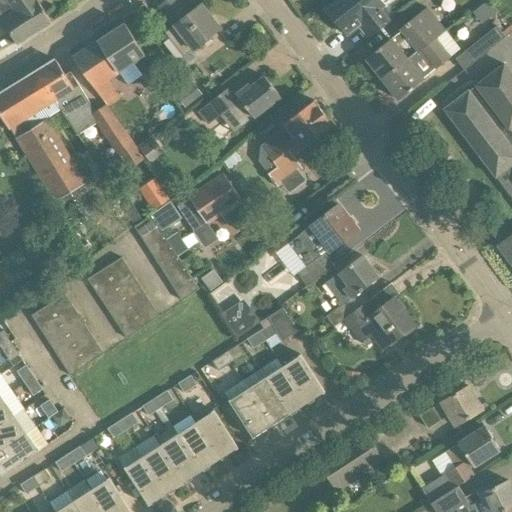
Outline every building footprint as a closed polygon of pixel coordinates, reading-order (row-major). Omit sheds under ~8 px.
[(0,0),(0,18),(18,46),(52,24),(35,0),(0,0)] [(195,54),(193,51),(220,29),(201,5),(190,14),(178,0),(169,0),(160,8),(174,26),(164,33),(167,37),(166,49),(178,64),(186,65),(195,58),(195,54)] [(343,37),(355,28),(365,41),(393,20),(383,8),(385,6),(379,0),(339,0),(324,12),(343,37)] [(474,9),(480,20),(496,11),(490,0),(474,9)] [(393,42),(391,40),(366,60),(384,83),(437,40),(436,39),(445,32),(427,8),(399,30),(402,34),(393,42)] [(142,74),(153,67),(125,25),(73,59),(107,106),(120,98),(108,81),(134,64),(142,74)] [(464,72),(484,57),(506,38),(497,26),(474,44),(454,60),(464,72)] [(398,101),(424,81),(423,79),(450,57),(437,40),(384,83),(398,101)] [(65,76),(56,61),(37,72),(61,110),(77,135),(97,123),(119,154),(132,144),(105,106),(95,114),(89,105),(90,104),(70,72),(65,76)] [(511,132),(510,130),(511,128),(511,75),(504,65),(444,110),(511,199),(511,236),(498,247),(511,265),(511,132)] [(37,72),(0,95),(0,114),(9,129),(11,129),(56,202),(85,183),(46,120),(61,110),(37,72)] [(229,110),(242,128),(280,98),(265,77),(251,88),(250,85),(232,98),(226,90),(198,112),(208,126),(229,110)] [(190,81),(174,94),(176,96),(186,109),(202,97),(192,84),(190,81)] [(315,102),(302,111),(302,110),(296,114),(297,115),(284,125),(293,137),(268,156),(277,168),(268,174),(279,188),(303,169),(294,158),(334,127),(315,102)] [(139,149),(150,164),(164,153),(153,139),(139,149)] [(81,156),(92,172),(99,168),(88,152),(81,156)] [(138,188),(154,210),(171,197),(155,176),(138,188)] [(180,207),(196,230),(188,235),(199,251),(217,239),(206,223),(240,199),(225,176),(180,207)] [(174,203),(154,217),(164,232),(184,218),(174,203)] [(339,206),(301,234),(290,242),(308,266),(298,274),(308,287),(335,267),(325,254),(329,250),(330,252),(358,231),(339,206)] [(141,241),(158,230),(149,219),(134,230),(141,241)] [(490,231),(497,240),(508,231),(501,222),(490,231)] [(148,251),(164,240),(158,230),(141,241),(148,251)] [(155,261),(171,249),(164,240),(148,251),(155,261)] [(161,271),(178,259),(171,249),(155,261),(161,271)] [(345,319),(368,302),(361,292),(379,278),(362,256),(326,283),(336,295),(345,288),(351,297),(325,317),(333,328),(345,319)] [(104,269),(111,279),(127,268),(120,258),(104,269)] [(168,281),(185,269),(178,259),(161,271),(168,281)] [(127,268),(111,279),(117,289),(134,278),(127,268)] [(94,291),(111,279),(104,269),(87,280),(94,291)] [(175,291),(191,279),(185,269),(168,281),(175,291)] [(216,269),(204,279),(213,291),(225,281),(216,269)] [(134,278),(117,289),(124,298),(140,288),(134,278)] [(117,289),(111,279),(94,291),(101,300),(117,289)] [(199,290),(191,279),(175,291),(182,301),(199,290)] [(140,288),(124,298),(130,308),(147,297),(140,288)] [(124,298),(117,289),(101,300),(107,310),(124,298)] [(48,306),(54,316),(71,305),(64,295),(48,306)] [(147,297),(130,308),(137,318),(153,307),(147,297)] [(130,308),(124,298),(107,310),(114,319),(130,308)] [(369,301),(368,302),(345,319),(363,343),(372,336),(383,350),(415,326),(395,298),(377,312),(369,301)] [(71,305),(54,316),(61,325),(77,314),(71,305)] [(38,327),(54,316),(48,306),(31,317),(38,327)] [(153,307),(137,318),(144,327),(159,317),(153,307)] [(137,318),(130,308),(114,319),(120,329),(137,318)] [(263,329),(259,332),(265,341),(276,334),(281,342),(298,331),(282,309),(259,323),(263,329)] [(77,314),(61,325),(67,335),(84,324),(77,314)] [(224,320),(238,339),(253,328),(244,316),(238,320),(233,314),(224,320)] [(61,325),(54,316),(38,327),(44,337),(61,325)] [(144,327),(137,318),(120,329),(127,339),(144,327)] [(84,324),(67,335),(74,345),(90,334),(84,324)] [(67,335),(61,325),(44,337),(51,346),(67,335)] [(0,347),(1,349),(10,343),(2,331),(0,332),(0,347)] [(265,341),(259,332),(246,340),(253,349),(265,341)] [(74,345),(80,354),(96,343),(90,334),(74,345)] [(270,350),(281,342),(276,334),(265,341),(270,350)] [(57,356),(74,345),(67,335),(51,346),(57,356)] [(19,355),(10,343),(1,349),(9,361),(19,355)] [(96,343),(80,354),(88,365),(104,354),(96,343)] [(64,366),(80,354),(74,345),(57,356),(64,366)] [(224,354),(230,364),(242,356),(236,346),(224,354)] [(88,365),(80,354),(64,366),(71,376),(88,365)] [(218,372),(230,364),(224,354),(211,362),(218,372)] [(281,367),(306,405),(323,394),(323,395),(325,393),(301,355),(281,367)] [(24,384),(34,378),(26,366),(16,372),(24,384)] [(264,378),(289,416),(306,405),(281,367),(264,378)] [(361,388),(362,373),(345,371),(343,386),(361,388)] [(190,376),(178,384),(184,393),(196,386),(190,376)] [(42,390),(34,378),(24,384),(33,396),(42,390)] [(247,389),(271,427),(289,416),(264,378),(247,389)] [(421,417),(431,432),(450,420),(455,427),(483,410),(469,387),(441,403),(421,417)] [(255,437),(271,427),(247,389),(229,401),(253,439),(255,438),(255,437)] [(154,399),(160,408),(172,401),(166,391),(154,399)] [(0,426),(15,417),(3,399),(0,401),(0,426)] [(148,416),(160,408),(154,399),(142,407),(148,416)] [(51,416),(57,412),(49,400),(40,406),(48,419),(51,416)] [(63,409),(57,412),(51,416),(59,428),(65,424),(70,420),(63,409)] [(213,410),(194,423),(219,461),(236,450),(238,449),(213,410)] [(120,421),(126,430),(137,423),(131,414),(120,421)] [(15,417),(0,426),(0,452),(26,434),(15,417)] [(113,439),(126,430),(120,421),(107,430),(113,439)] [(194,423),(177,434),(202,472),(219,461),(194,423)] [(485,428),(445,453),(455,470),(422,490),(431,504),(458,487),(473,477),(470,470),(500,451),(485,428)] [(0,452),(0,473),(1,475),(0,476),(2,477),(39,452),(26,434),(0,452)] [(177,434),(160,445),(184,483),(202,472),(177,434)] [(384,463),(368,438),(321,469),(337,494),(384,463)] [(160,445),(143,456),(167,494),(184,483),(160,445)] [(73,464),(86,456),(80,447),(67,455),(73,464)] [(73,464),(67,455),(55,463),(61,472),(73,464)] [(167,494),(143,456),(124,468),(149,507),(151,506),(150,505),(167,494)] [(44,470),(32,478),(38,487),(50,479),(44,470)] [(38,487),(32,478),(20,486),(26,495),(38,487)] [(90,491),(103,511),(130,511),(109,479),(90,491)] [(458,487),(431,504),(436,511),(453,511),(456,510),(457,511),(501,511),(511,507),(511,489),(508,482),(493,489),(491,485),(465,498),(458,487)] [(79,511),(103,511),(90,491),(73,502),(79,511)] [(79,511),(73,502),(58,511),(79,511)]
